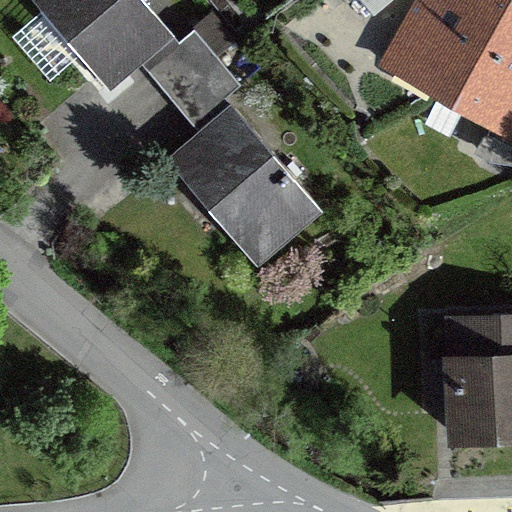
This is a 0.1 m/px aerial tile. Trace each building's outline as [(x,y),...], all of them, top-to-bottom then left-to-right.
[(176,29),(151,0),(36,0),(42,6),(12,33),(49,77),(80,50),(110,85),(140,59),(174,30),(176,29)] [(387,0),(363,0),(373,12),(387,0)] [(511,0),(411,0),(380,59),(491,117),(474,146),(486,156),(511,159),(511,0)] [(140,59),(197,125),(231,96),(228,92),(242,79),(220,53),(239,37),(212,6),(179,35),(174,30),(140,59)] [(324,204),(231,96),(197,125),(166,152),(258,260),(324,204)] [(511,301),(444,305),(446,342),(442,342),(447,435),(511,432),(511,301)]
